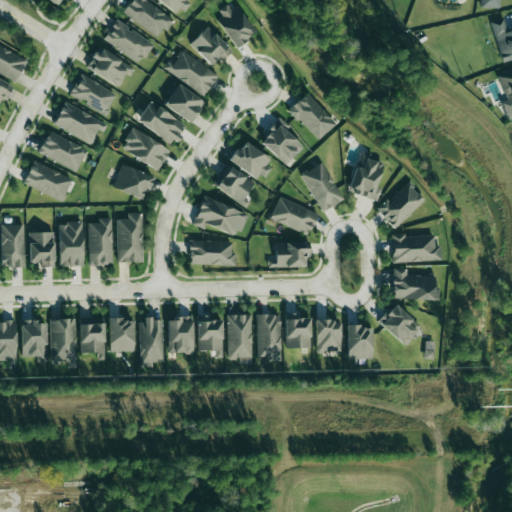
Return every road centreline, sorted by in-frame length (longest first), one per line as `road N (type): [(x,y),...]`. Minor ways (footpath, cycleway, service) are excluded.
road 1 (residential): [(0,293),(331,285)]
road 2 (residential): [(161,290),(161,237),(172,197),(256,83)]
road 3 (residential): [(99,0),(0,168)]
road 4 (residential): [(331,285),(348,301),(365,290),(366,239),(355,226),(333,235),(331,285)]
